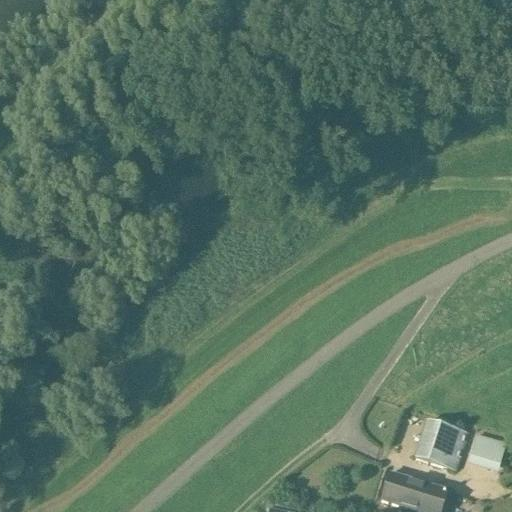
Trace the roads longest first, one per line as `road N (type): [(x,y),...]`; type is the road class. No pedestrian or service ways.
road 1 (unclassified): [(511,240),(350,334),(140,511)]
road 2 (unknown): [(336,434),(491,491)]
